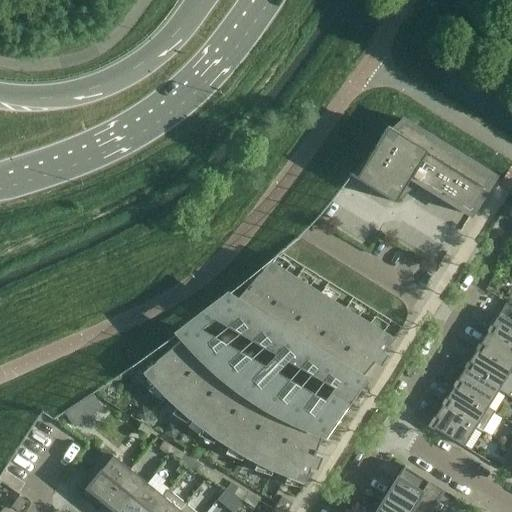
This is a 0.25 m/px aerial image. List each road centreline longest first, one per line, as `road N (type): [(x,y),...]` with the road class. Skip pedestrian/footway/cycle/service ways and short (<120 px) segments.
road 1 (trunk): [(0,180),(95,147),(164,107),(203,72),(258,0)]
road 2 (trunk): [(193,0),(148,61),(93,91),(33,98),(0,92)]
road 3 (residential): [(390,430),(511,234)]
road 4 (residential): [(511,505),(390,430)]
